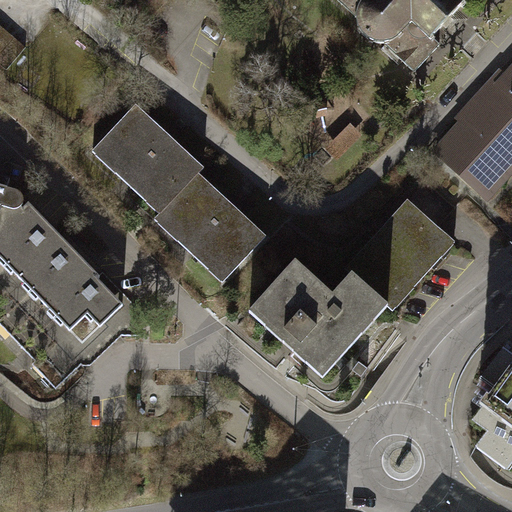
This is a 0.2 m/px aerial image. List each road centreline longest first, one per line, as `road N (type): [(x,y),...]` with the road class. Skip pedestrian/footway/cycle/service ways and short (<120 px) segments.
road 1 (unclassified): [(357,446),(219,349),(4,127)]
road 2 (tertiary): [(412,418),(439,345),(511,281)]
road 3 (tertiary): [(358,478),(220,511)]
